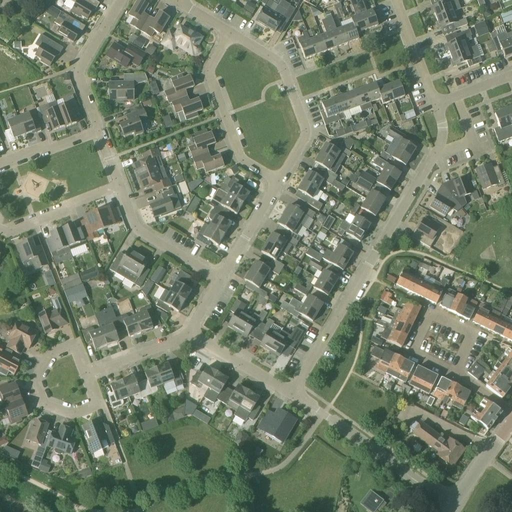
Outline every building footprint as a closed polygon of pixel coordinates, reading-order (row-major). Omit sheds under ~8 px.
[(95,10),(99,4),(93,0),(70,0),(70,1),(65,8),(71,12),(80,17),(81,16),(87,19),(93,9),(95,10)] [(141,32),(147,21),(141,17),(148,6),(138,0),(129,16),(134,19),(130,25),(141,32)] [(265,27),(278,6),(269,0),(256,21),(265,27)] [(454,12),(461,9),(457,0),(441,0),(443,3),(431,8),(433,14),(435,14),(436,18),(454,12)] [(361,15),(367,30),(378,26),(372,11),(367,13),(363,2),(357,4),(360,12),(361,12),(362,15),(361,15)] [(252,4),(247,11),(252,14),(257,7),(252,4)] [(45,13),(49,16),(53,9),(49,6),(45,13)] [(278,6),(265,27),(275,33),(282,21),(287,24),(296,10),(290,6),(287,11),(278,6)] [(299,11),(292,22),(303,21),(299,11)] [(503,24),(511,20),(511,11),(500,15),(503,24)] [(73,43),(80,32),(74,28),(78,22),(61,12),(54,23),(62,27),(58,34),(73,43)] [(458,22),(454,12),(436,18),(438,23),(436,23),(439,29),(452,24),(455,30),(468,25),(465,19),(458,22)] [(147,21),(141,32),(151,38),(154,32),(159,35),(169,19),(159,13),(153,24),(147,21)] [(357,34),(367,30),(361,15),(351,19),(353,25),(356,34),(357,34)] [(348,43),(342,29),(337,31),(332,17),(327,19),(337,47),(348,43)] [(326,51),(337,47),(327,19),(321,21),(326,35),(321,37),(326,51)] [(485,22),(475,26),(477,32),(487,28),(485,22)] [(359,39),(357,34),(356,34),(353,25),(342,29),(348,43),(359,39)] [(193,35),(180,27),(176,35),(170,32),(162,44),(171,49),(174,44),(193,55),(194,53),(197,46),(202,38),(194,33),(193,35)] [(451,56),(468,50),(466,43),(472,40),(471,36),(472,36),(470,30),(457,35),(456,33),(445,37),(448,45),(445,46),(447,52),(449,51),(451,56)] [(310,41),(309,38),(307,32),(302,34),(303,37),(297,39),(299,45),(305,60),(316,55),(310,41)] [(511,48),(507,35),(506,33),(497,36),(496,33),(490,35),(497,54),(502,52),(505,58),(511,55),(511,48)] [(59,56),(63,48),(41,35),(35,45),(40,48),(35,56),(42,60),(41,62),(49,67),(57,54),(59,56)] [(133,44),(140,49),(144,42),(137,37),(133,44)] [(316,55),(326,51),(321,37),(310,41),(316,55)] [(150,44),(146,51),(153,56),(157,49),(150,44)] [(126,52),(114,45),(107,57),(126,68),(130,61),(139,66),(145,55),(130,46),(126,52)] [(468,50),(451,56),(452,60),(451,61),(453,67),(467,62),(469,67),(482,63),(480,57),(476,47),(468,50)] [(146,72),(151,75),(152,75),(155,69),(154,69),(149,66),(146,72)] [(111,104),(122,103),(123,101),(133,101),(133,87),(148,81),(145,75),(124,75),(124,83),(109,83),(110,101),(111,104)] [(172,103),(184,99),(181,92),(194,87),(190,77),(184,79),(182,75),(171,80),(174,89),(165,92),(169,104),(172,103)] [(388,86),(394,101),(405,97),(399,82),(388,86)] [(377,90),(378,90),(376,84),(365,88),(370,103),(381,99),(377,90)] [(383,105),(394,101),(388,86),(378,90),(377,90),(381,99),(383,105)] [(365,88),(354,92),(360,107),(361,112),(372,108),(370,103),(365,88)] [(349,111),(360,107),(354,92),(343,96),(349,111)] [(58,109),(65,128),(77,123),(72,109),(77,107),(73,95),(63,99),(65,106),(58,109)] [(343,113),(349,111),(343,96),(333,100),(338,115),(340,121),(345,119),(343,113)] [(184,99),(172,103),(176,114),(183,111),(186,122),(198,117),(197,112),(202,110),(198,100),(186,104),(184,99)] [(323,121),(338,115),(333,100),(322,104),(324,111),(320,113),(323,121)] [(135,136),(143,133),(140,124),(148,121),(143,110),(141,104),(129,109),(131,115),(130,115),(132,121),(120,125),(120,127),(118,128),(121,136),(123,136),(124,137),(134,134),(135,136)] [(65,128),(58,109),(51,111),(48,105),(38,108),(43,120),(48,118),(53,131),(65,127),(65,128)] [(500,128),(494,130),(499,143),(511,138),(511,127),(505,110),(495,114),(500,128)] [(18,119),(24,135),(35,131),(35,134),(41,131),(37,120),(31,122),(28,115),(18,119)] [(14,139),(24,135),(18,119),(8,122),(10,130),(5,132),(9,143),(15,141),(14,139)] [(402,131),(414,127),(412,121),(400,126),(402,131)] [(344,130),(346,135),(354,133),(352,127),(344,130)] [(391,128),(388,135),(394,139),(391,145),(390,145),(411,157),(416,149),(401,141),(404,136),(391,128)] [(193,160),(205,155),(203,149),(215,144),(211,133),(208,134),(207,130),(194,135),(196,139),(193,140),(195,146),(189,148),(193,160)] [(344,130),(336,133),(338,138),(346,135),(344,130)] [(353,146),(344,141),(341,146),(349,151),(353,146)] [(326,144),(320,154),(341,166),(346,156),(349,158),(352,154),(341,147),(339,152),(326,144)] [(383,153),(381,157),(384,159),(388,161),(389,159),(390,160),(391,157),(406,166),(411,157),(390,145),(385,154),(383,153)] [(157,171),(152,159),(159,157),(156,150),(143,154),(146,161),(135,165),(139,178),(157,171)] [(180,163),(186,160),(184,154),(177,157),(180,163)] [(327,170),(325,175),(335,181),(338,176),(335,175),(341,166),(320,154),(315,163),(327,170)] [(205,155),(193,160),(197,170),(204,168),(206,174),(224,167),(220,156),(207,161),(205,155)] [(377,158),(373,165),(383,171),(381,174),(395,183),(400,175),(389,168),(390,166),(377,158)] [(494,172),(491,165),(476,170),(483,190),(497,185),(498,188),(505,185),(499,169),(494,172)] [(157,171),(139,178),(144,189),(155,185),(157,192),(170,187),(163,168),(157,171)] [(332,186),(335,181),(325,175),(322,180),(309,172),(303,182),(318,190),(323,181),(332,186)] [(364,174),(360,179),(373,187),(376,181),(364,174)] [(381,175),(376,183),(390,191),(395,183),(381,174),(381,175)] [(220,191),(243,205),(249,194),(241,189),(244,184),(233,177),(231,180),(228,179),(226,180),(220,190),(220,191)] [(442,184),(462,208),(467,204),(464,197),(471,194),(475,201),(479,199),(476,191),(473,193),(467,177),(454,182),(453,180),(442,184)] [(360,179),(356,186),(369,193),(373,187),(360,179)] [(312,199),(318,190),(303,182),(298,191),(310,198),(306,204),(319,211),(323,205),(312,199)] [(457,212),(462,208),(442,184),(436,194),(438,196),(430,208),(445,216),(450,208),(457,212)] [(154,218),(173,211),(169,198),(175,196),(172,189),(161,193),(163,200),(150,205),(154,218)] [(220,191),(220,190),(219,190),(210,205),(215,208),(224,214),(227,209),(237,215),(243,205),(220,191)] [(366,200),(380,209),(385,200),(371,191),(366,200)] [(194,214),(200,199),(194,197),(189,212),(194,214)] [(375,217),(380,209),(366,200),(361,208),(375,217)] [(283,215),(303,227),(309,218),(312,220),(316,214),(301,205),(298,211),(289,206),(283,215)] [(96,211),(103,230),(121,223),(119,218),(113,221),(108,208),(104,209),(104,208),(96,211)] [(221,220),(224,214),(215,208),(210,217),(210,220),(213,221),(209,227),(224,236),(231,225),(221,220)] [(466,214),(461,209),(457,212),(462,217),(466,214)] [(97,232),(103,230),(96,211),(89,214),(89,215),(86,216),(90,229),(84,231),(88,243),(99,239),(97,232)] [(298,236),(303,227),(283,215),(278,224),(290,231),(287,236),(298,243),(301,238),(298,236)] [(351,226),(365,234),(370,225),(356,217),(351,226)] [(431,222),(424,219),(417,231),(415,229),(411,237),(430,248),(437,237),(434,236),(441,226),(432,220),(431,222)] [(328,231),(332,226),(326,222),(322,228),(328,231)] [(62,229),(68,247),(69,247),(70,251),(87,245),(82,231),(77,233),(73,225),(62,229)] [(360,242),(365,234),(351,226),(346,234),(360,242)] [(218,246),(224,236),(209,227),(206,232),(204,231),(200,232),(195,240),(206,246),(210,241),(218,246)] [(57,252),(68,247),(62,229),(50,234),(53,242),(48,244),(53,258),(58,255),(57,252)] [(298,243),(287,236),(284,241),(272,234),(267,243),(281,252),(283,253),(286,247),(284,246),(286,243),(295,248),(298,243)] [(35,249),(31,241),(16,246),(23,263),(31,260),(35,270),(48,265),(41,247),(35,249)] [(276,261),(281,252),(267,243),(261,252),(273,259),(270,264),(281,271),(284,266),(276,261)] [(334,254),(348,263),(353,254),(339,246),(334,254)] [(125,279),(139,255),(135,252),(136,251),(130,248),(122,261),(117,258),(110,270),(125,279)] [(306,256),(313,260),(319,264),(322,258),(323,257),(309,249),(306,256)] [(323,257),(322,258),(329,262),(329,263),(343,271),(348,263),(334,254),(327,250),(323,257)] [(139,255),(125,279),(140,288),(147,276),(142,273),(150,260),(144,256),(143,258),(139,255)] [(313,260),(309,266),(320,273),(324,267),(319,264),(313,260)] [(281,271),(270,264),(267,269),(256,262),(250,271),(264,280),(270,271),(279,276),(281,271)] [(418,265),(413,262),(410,268),(416,271),(418,265)] [(158,284),(168,271),(160,266),(151,279),(158,284)] [(97,268),(79,275),(83,284),(100,277),(97,268)] [(406,290),(413,277),(407,274),(409,270),(405,268),(396,285),(406,290)] [(259,289),(264,280),(250,271),(245,280),(256,287),(254,292),(265,299),(268,294),(259,289)] [(318,280),(333,288),(338,280),(324,271),(318,280)] [(170,293),(185,302),(191,291),(183,286),(186,281),(175,275),(170,282),(171,286),(173,287),(170,293)] [(416,295),(425,277),(421,275),(419,279),(413,277),(406,290),(416,295)] [(394,284),(396,280),(389,276),(386,281),(394,284)] [(426,300),(435,282),(429,280),(429,279),(425,277),(416,295),(426,300)] [(55,285),(53,278),(46,281),(48,287),(55,285)] [(435,282),(426,300),(436,305),(446,285),(448,286),(449,282),(443,279),(440,285),(435,282)] [(74,288),(71,280),(62,283),(66,291),(74,288)] [(328,296),(333,288),(318,280),(314,288),(328,296)] [(149,281),(143,291),(142,293),(146,298),(147,296),(149,294),(154,284),(149,281)] [(309,291),(306,289),(297,284),(295,289),(306,297),(309,291)] [(86,295),(83,285),(71,290),(75,299),(86,295)] [(454,297),(455,294),(456,293),(448,289),(440,306),(450,311),(456,298),(454,297)] [(179,313),(185,302),(170,293),(167,298),(164,297),(161,298),(156,306),(167,313),(170,307),(179,313)] [(383,301),(383,302),(391,306),(393,301),(390,300),(393,295),(388,293),(383,301)] [(459,316),(467,300),(455,294),(454,297),(456,298),(450,311),(459,316)] [(268,300),(274,304),(277,299),(270,296),(268,300)] [(303,305),(318,314),(323,305),(308,297),(303,305)] [(68,324),(62,308),(58,298),(50,301),(53,311),(51,312),(51,311),(39,315),(46,334),(58,329),(57,328),(68,324)] [(402,311),(416,318),(421,308),(403,299),(401,304),(405,306),(402,311)] [(505,307),(507,302),(502,299),(497,309),(492,307),(491,310),(483,327),(490,331),(489,333),(492,334),(492,332),(505,307)] [(238,332),(247,316),(243,313),(247,306),(242,304),(237,300),(230,312),(235,314),(228,326),(238,332)] [(467,300),(459,316),(469,321),(478,304),(470,300),(469,301),(467,300)] [(293,316),(296,312),(293,310),(295,309),(284,302),(282,304),(280,308),(293,316)] [(295,309),(293,310),(296,312),(299,313),(313,322),(318,314),(303,305),(298,302),(295,309)] [(483,327),(491,310),(481,305),(473,323),(483,327)] [(135,317),(141,333),(153,329),(149,320),(155,318),(150,306),(142,309),(140,312),(141,315),(135,317)] [(509,309),(505,307),(492,332),(502,337),(511,319),(506,317),(509,309)] [(158,310),(157,312),(165,322),(168,318),(167,315),(158,310)] [(247,316),(238,332),(247,337),(254,326),(259,329),(268,314),(263,311),(259,316),(254,314),(252,318),(247,316)] [(411,328),(416,318),(402,311),(400,316),(396,314),(393,319),(411,328)] [(141,333),(135,317),(129,319),(128,317),(125,315),(116,318),(121,330),(126,328),(130,338),(141,333)] [(115,333),(121,330),(116,318),(108,322),(106,325),(107,328),(101,330),(107,346),(119,342),(115,333)] [(406,338),(411,328),(393,319),(389,329),(406,338)] [(511,319),(502,337),(511,341),(511,319)] [(270,351),(282,331),(282,330),(273,325),(274,323),(269,320),(262,331),(267,334),(260,345),(270,351)] [(28,349),(37,333),(18,323),(9,338),(12,340),(7,348),(20,355),(24,347),(28,349)] [(107,346),(101,330),(95,332),(94,330),(91,328),(82,331),(86,343),(92,341),(96,351),(107,346)] [(401,348),(406,338),(389,329),(388,329),(386,328),(381,338),(401,348)] [(282,331),(270,351),(279,356),(286,345),(291,348),(298,337),(293,334),(291,337),(282,331)] [(383,342),(373,338),(370,343),(380,348),(383,342)] [(14,375),(21,363),(10,358),(13,352),(0,345),(0,367),(0,374),(7,378),(10,372),(14,375)] [(386,373),(394,356),(384,351),(384,352),(375,347),(371,356),(380,360),(376,368),(386,373)] [(511,353),(508,350),(504,348),(501,352),(502,354),(504,355),(509,358),(511,360),(511,353)] [(511,360),(509,358),(504,355),(502,354),(496,362),(498,363),(502,367),(511,374),(511,360)] [(398,374),(404,361),(394,356),(386,373),(398,379),(400,375),(398,374)] [(400,375),(398,379),(406,383),(414,365),(404,361),(398,374),(400,375)] [(485,370),(476,364),(475,363),(468,373),(478,381),(485,371),(485,370)] [(511,387),(511,385),(511,374),(498,363),(494,368),(498,372),(496,375),(495,376),(511,388),(511,387)] [(156,369),(162,385),(168,383),(170,387),(170,388),(171,388),(171,389),(173,389),(183,385),(178,371),(171,374),(168,364),(156,369)] [(209,389),(218,374),(207,367),(202,376),(197,373),(190,384),(198,388),(202,387),(203,385),(209,389)] [(421,385),(428,372),(418,367),(409,385),(419,390),(421,385)] [(156,387),(162,385),(156,369),(145,373),(148,382),(143,384),(147,396),(156,393),(157,390),(156,387)] [(421,385),(419,390),(429,394),(438,377),(428,372),(421,385)] [(495,376),(496,375),(493,373),(489,378),(491,380),(486,387),(502,399),(511,388),(495,376)] [(222,403),(228,391),(223,388),(228,380),(218,374),(209,389),(214,392),(213,394),(214,398),(222,403)] [(147,396),(143,384),(137,386),(134,377),(122,381),(128,398),(134,396),(135,398),(139,400),(147,396)] [(445,397),(451,383),(441,379),(433,396),(441,400),(443,396),(445,397)] [(122,400),(128,398),(122,381),(111,386),(114,395),(109,397),(113,409),(122,406),(123,402),(122,400)] [(454,401),(461,388),(451,383),(445,397),(443,396),(441,400),(445,402),(447,398),(454,401)] [(6,406),(24,399),(22,392),(19,393),(15,384),(8,386),(7,384),(0,386),(0,396),(2,403),(4,402),(6,406)] [(235,416),(249,392),(238,386),(233,394),(228,391),(222,403),(227,406),(236,412),(234,416),(235,416)] [(454,401),(452,405),(462,410),(471,393),(461,388),(454,401)] [(249,392),(235,416),(245,423),(248,418),(253,421),(259,410),(254,407),(259,398),(249,392)] [(429,398),(427,402),(427,403),(426,404),(431,407),(435,400),(430,397),(430,398),(429,398)] [(24,399),(6,406),(7,410),(5,410),(11,425),(22,421),(21,418),(28,416),(24,406),(27,405),(24,399)] [(478,409),(495,422),(502,413),(484,400),(480,405),(481,406),(478,409)] [(175,421),(184,418),(184,408),(172,413),(175,421)] [(488,431),(495,422),(478,409),(476,413),(475,412),(471,418),(488,431)] [(269,411),(265,417),(258,428),(282,443),(296,420),(279,410),(275,415),(269,411)] [(142,431),(156,426),(154,420),(140,426),(142,431)] [(41,446),(48,425),(36,421),(34,426),(32,425),(26,440),(41,446)] [(102,429),(99,421),(84,427),(86,433),(84,437),(88,439),(91,445),(88,447),(91,456),(109,449),(108,446),(115,443),(108,426),(102,429)] [(447,441),(422,423),(412,435),(438,453),(437,455),(453,467),(465,452),(452,441),(450,443),(447,441)] [(70,439),(72,431),(62,427),(59,435),(53,433),(48,446),(55,449),(54,451),(55,454),(60,455),(63,454),(64,452),(71,454),(76,441),(70,439)] [(241,432),(235,443),(242,447),(248,436),(241,432)] [(18,460),(21,452),(7,447),(4,454),(18,460)] [(42,462),(46,450),(38,447),(34,460),(42,462)] [(86,478),(92,476),(90,469),(83,471),(86,478)] [(372,511),(376,511),(385,500),(371,490),(361,504),(372,511)]
